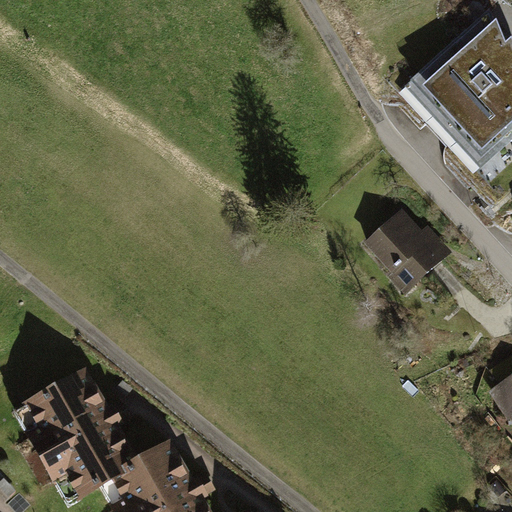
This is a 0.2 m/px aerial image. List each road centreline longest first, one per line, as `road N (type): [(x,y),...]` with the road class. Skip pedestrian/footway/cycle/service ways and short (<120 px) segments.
road 1 (unclassified): [(315,511),(0,252)]
road 2 (unclassified): [(307,0),(390,140),(511,271)]
